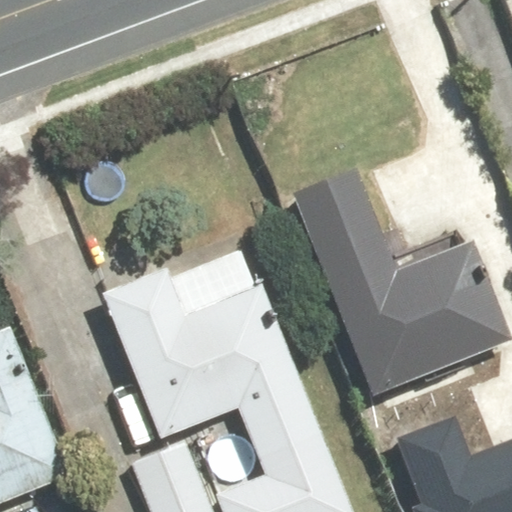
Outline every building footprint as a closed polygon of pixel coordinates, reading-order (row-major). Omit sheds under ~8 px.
[(359,160),(292,186),(369,385),(511,329),(511,316),(477,226),(396,257),(359,160)] [(87,299),(145,444),(228,410),(254,475),(197,497),(202,511),(338,511),(248,289),(173,320),(154,272),(87,299)] [(0,500),(74,472),(13,315),(0,319),(0,500)] [(450,420),(403,437),(427,501),(412,507),(413,511),(511,511),(511,437),(463,455),(450,420)] [(176,439),(118,461),(136,511),(202,511),(197,497),(176,439)]
